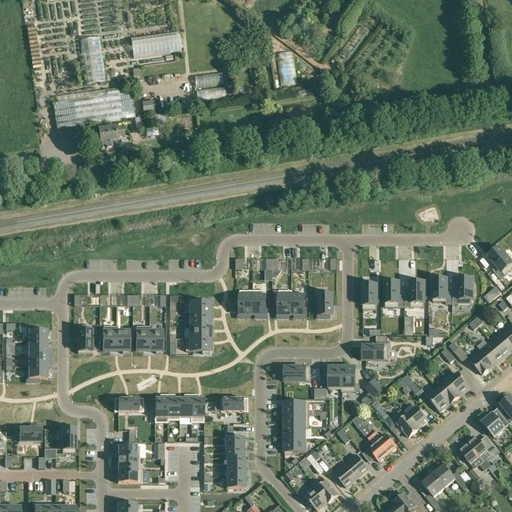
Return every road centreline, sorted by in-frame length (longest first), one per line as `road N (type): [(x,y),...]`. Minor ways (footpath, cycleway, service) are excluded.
road 1 (residential): [(346,242),(346,347),(276,352),(261,367),(263,469),(300,511)]
road 2 (residential): [(62,305),(64,284),(76,276),(210,275),(221,271),(224,249),(236,241),(346,242)]
road 3 (unclassified): [(511,378),(349,511)]
road 4 (residential): [(102,475),(101,422),(65,407),(62,305)]
